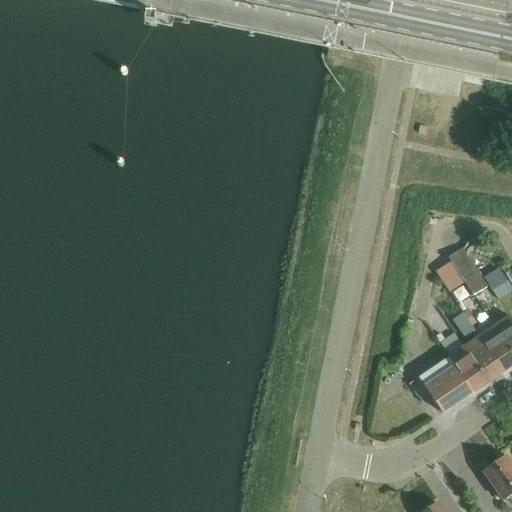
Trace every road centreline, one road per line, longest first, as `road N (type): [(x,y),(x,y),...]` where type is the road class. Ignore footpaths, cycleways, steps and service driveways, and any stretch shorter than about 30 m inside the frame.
road 1 (residential): [(411,0),(321,461)]
road 2 (secondary): [(511,42),(299,0)]
road 3 (residential): [(321,461),(363,472),(397,469),(511,393)]
road 4 (residential): [(412,343),(439,242),(478,223),(511,249)]
